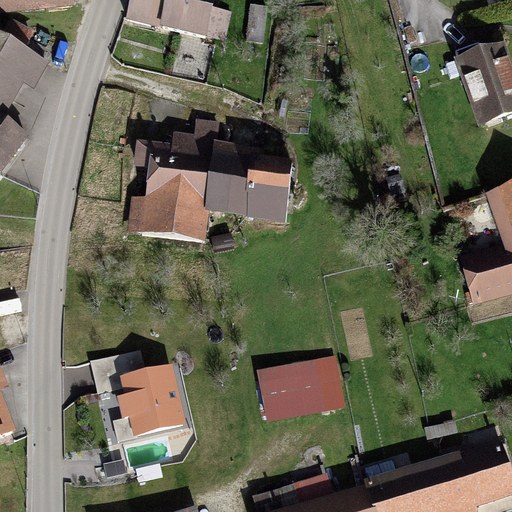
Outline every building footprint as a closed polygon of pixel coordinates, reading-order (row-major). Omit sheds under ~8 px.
[(72,0),(0,0),(2,20),(74,13),(72,0)] [(175,0),(137,0),(132,28),(169,35),(175,0)] [(175,0),(169,35),(211,43),(219,0),(175,0)] [(5,51),(29,65),(39,47),(15,33),(5,51)] [(0,48),(0,123),(4,126),(36,69),(29,65),(5,51),(0,48)] [(511,77),(504,56),(461,71),(483,134),(511,123),(511,77)] [(4,126),(0,123),(0,164),(8,169),(25,138),(4,126)] [(511,301),(511,202),(495,209),(511,252),(464,270),(481,313),(511,301)] [(333,368),(258,381),(268,434),(342,421),(333,368)] [(0,447),(12,444),(0,407),(0,406),(0,447)] [(511,492),(499,452),(370,492),(374,503),(376,511),(496,511),(511,507),(511,492)] [(376,511),(374,503),(366,505),(354,468),(294,487),(302,511),(376,511)]
